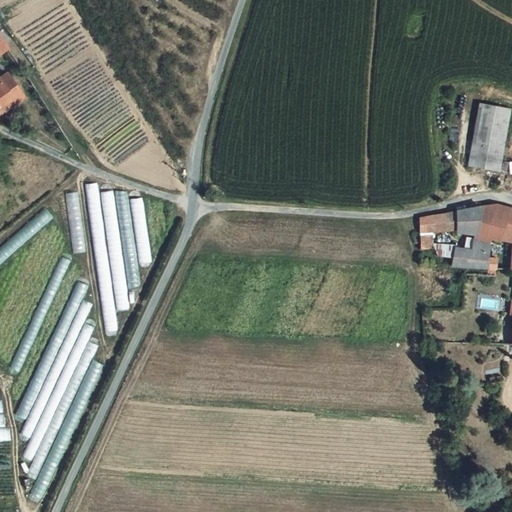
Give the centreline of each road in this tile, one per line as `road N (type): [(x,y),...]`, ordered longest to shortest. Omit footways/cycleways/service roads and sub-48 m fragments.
road 1 (unclassified): [(56,511),(193,205)]
road 2 (unclassified): [(511,197),(490,194),(386,216),(193,205)]
road 3 (track): [(193,186),(177,181),(68,0)]
road 4 (unclassified): [(193,205),(203,122),(242,0)]
